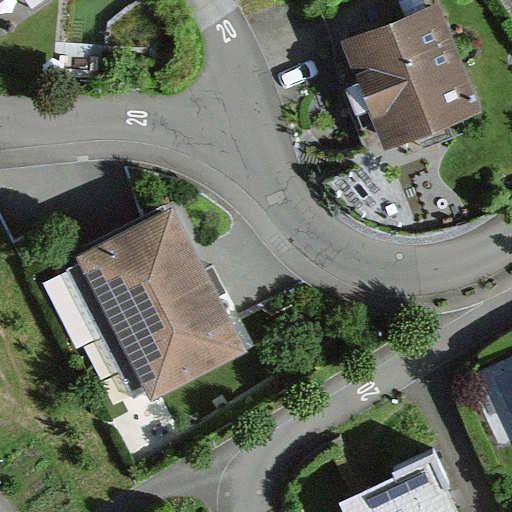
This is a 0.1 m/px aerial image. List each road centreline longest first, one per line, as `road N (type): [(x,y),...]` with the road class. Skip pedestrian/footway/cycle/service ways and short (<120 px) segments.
road 1 (residential): [(247,511),(254,457),(462,338),(511,300)]
road 2 (residential): [(273,146),(298,209),(342,256),(398,269),(466,267),(511,248)]
road 3 (residential): [(273,146),(173,124),(43,115),(0,103)]
road 4 (residential): [(206,0),(273,146)]
road 5 (track): [(254,457),(142,511)]
